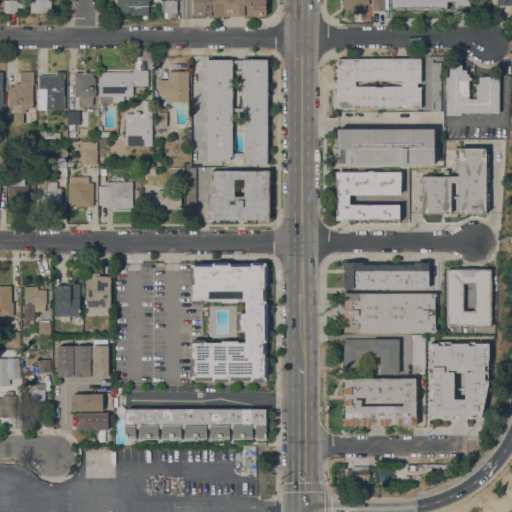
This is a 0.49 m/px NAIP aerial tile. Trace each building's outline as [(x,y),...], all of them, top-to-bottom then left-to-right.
[(4,0),(17,0),(17,1),(26,1),(26,7),(17,7),(17,12),(4,12),(4,0)] [(30,0),(51,0),(51,8),(49,8),(49,12),(31,12),(30,0)] [(120,0),(148,0),(148,16),(131,15),(131,12),(118,12),(118,2),(120,2),(120,0)] [(177,0),(177,13),(176,13),(176,17),(167,17),(167,13),(164,13),(164,0),(177,0)] [(266,0),(266,18),(194,18),(194,0),(266,0)] [(343,13),(343,0),(368,0),(368,5),(365,5),(365,13),(343,13)] [(385,0),(385,10),(373,10),(373,0),(385,0)] [(470,0),(470,8),(461,8),(461,11),(453,11),(453,8),(440,8),(440,11),(432,11),(432,8),(418,8),(418,11),(410,11),(410,9),(404,9),(404,11),(396,11),(396,9),(390,9),(390,0),(470,0)] [(337,108),(337,105),(336,105),(336,101),(337,101),(337,98),(336,98),(336,95),(337,95),(337,93),(336,93),(336,91),(337,91),(337,89),(336,89),(336,85),(337,85),(337,84),(336,84),(336,79),(337,79),(337,72),(336,72),(336,69),(337,69),(337,59),(421,58),(421,82),(417,82),(417,87),(421,87),(421,108),(337,108)] [(246,164),(246,156),(230,156),(230,159),(208,159),(208,59),(232,59),(232,60),(243,60),(243,59),(267,59),(267,92),(269,92),(269,105),(268,105),(268,164),(246,164)] [(431,62),(441,62),(441,111),(431,111),(431,62)] [(499,76),(499,113),(461,113),(461,115),(446,115),(446,77),(449,77),(449,64),(461,64),(461,69),(466,69),(466,74),(469,74),(469,77),(471,77),(471,80),(469,80),(469,99),(476,99),(476,85),(479,85),(479,76),(499,76)] [(132,96),(123,96),(123,103),(112,103),(112,96),(100,96),(100,72),(134,72),(134,70),(148,70),(148,85),(132,85),(132,96)] [(168,101),(168,95),(158,95),(159,79),(168,79),(168,70),(188,70),(188,101),(168,101)] [(33,117),(25,116),(25,112),(23,112),(23,124),(13,124),(14,106),(9,106),(9,86),(14,86),(14,83),(20,83),(20,71),(33,71),(33,117)] [(64,109),(37,109),(37,88),(39,88),(39,75),(56,75),(56,71),(64,71),(64,109)] [(94,72),(94,77),(96,77),(95,96),(93,96),(93,106),(79,106),(79,97),(74,97),(75,88),(73,88),(73,84),(74,84),(74,72),(94,72)] [(68,111),(80,111),(80,124),(68,124),(68,111)] [(125,115),(143,115),(143,111),(152,111),(152,144),(133,144),(133,137),(125,137),(125,115)] [(167,127),(154,127),(154,112),(166,112),(167,127)] [(340,158),(340,149),(337,149),(337,129),(435,129),(434,164),(337,164),(337,158),(340,158)] [(97,164),(85,164),(85,162),(81,162),(81,150),(80,150),(80,141),(97,141),(97,164)] [(470,213),(470,215),(467,215),(467,213),(458,213),(458,182),(451,182),(451,213),(442,213),(442,215),(438,215),(438,213),(419,213),(419,206),(421,206),(421,201),(419,201),(419,194),(421,194),(421,183),(419,183),(419,176),(443,176),(443,170),(448,170),(448,176),(458,176),(458,148),(486,148),(486,154),(488,154),(488,161),(486,161),(486,167),(489,167),(489,181),(486,181),(486,194),(488,194),(488,207),(486,207),(486,213),(470,213)] [(56,158),(67,158),(67,168),(57,168),(56,158)] [(196,213),(187,213),(186,169),(195,168),(196,213)] [(336,170),(357,170),(357,168),(366,168),(366,170),(382,170),(382,168),(391,168),(391,170),(402,170),(402,179),(401,179),(401,195),(350,194),(350,204),(400,205),(400,220),(336,219),(336,170)] [(207,194),(211,194),(210,171),(269,170),(269,171),(272,171),(272,195),(270,195),(270,207),(272,207),(272,219),(207,220),(207,194)] [(68,182),(70,182),(70,176),(89,176),(89,182),(93,182),(93,206),(78,206),(76,209),(72,209),(70,207),(70,202),(68,202),(68,182)] [(98,186),(105,186),(105,181),(132,181),(132,208),(112,208),(112,206),(105,206),(105,205),(98,205),(98,186)] [(62,208),(41,208),(41,187),(46,187),(46,182),(57,182),(57,188),(61,188),(62,208)] [(8,184),(28,183),(28,200),(25,200),(25,207),(9,207),(8,184)] [(180,190),(180,208),(157,209),(157,205),(144,206),(144,195),(157,194),(157,190),(180,190)] [(193,343),(193,340),(205,339),(205,343),(222,342),(222,341),(238,341),(238,343),(246,342),(245,330),(238,330),(238,313),(246,313),(245,301),(238,301),(238,302),(222,302),(222,300),(205,301),(205,303),(193,304),(193,285),(191,285),(191,278),(190,278),(190,267),(192,267),(192,264),(194,264),(194,263),(214,263),(214,261),(228,261),(228,263),(253,263),(253,262),(263,261),(264,263),(266,263),(266,266),(267,266),(268,286),(265,286),(265,289),(266,289),(266,303),(268,303),(268,340),(266,340),(266,354),(265,354),(265,357),(268,357),(268,377),(266,377),(266,380),(264,380),(264,381),(253,381),(253,380),(228,380),(228,381),(214,382),(214,380),(195,380),(195,379),(192,379),(192,376),(191,376),(190,365),(191,365),(191,358),(193,358),(193,343)] [(344,262),(363,262),(429,262),(429,288),(344,288),(344,262)] [(475,325),(447,325),(446,269),(491,268),(492,326),(475,327),(475,325)] [(86,307),(86,276),(92,276),(92,272),(100,272),(100,276),(111,276),(111,314),(87,314),(87,307),(86,307)] [(55,285),(66,285),(66,281),(75,281),(75,284),(80,284),(80,315),(55,315),(55,285)] [(0,286),(12,286),(11,302),(13,302),(13,316),(0,316),(0,286)] [(34,319),(30,319),(30,326),(24,326),(24,286),(38,286),(38,289),(46,289),(46,304),(45,304),(45,310),(34,310),(34,319)] [(435,293),(435,331),(345,332),(345,293),(435,293)] [(50,321),(51,334),(39,335),(38,321),(50,321)] [(6,332),(20,331),(20,345),(6,346),(6,332)] [(412,336),(425,336),(424,371),(419,371),(419,365),(412,365),(412,336)] [(344,356),(343,356),(343,350),(344,350),(344,339),(399,339),(399,373),(380,373),(380,356),(360,356),(360,367),(344,367),(344,356)] [(429,343),(438,343),(438,341),(450,341),(450,343),(468,343),(468,341),(474,341),(474,343),(488,343),(488,359),(488,385),(481,418),(467,418),(467,417),(458,417),(458,419),(452,419),(452,417),(449,417),(449,419),(444,419),(444,417),(429,417),(429,343)] [(74,345),(74,377),(57,377),(58,345),(74,345)] [(91,345),(91,377),(75,377),(75,345),(91,345)] [(109,377),(92,376),(93,345),(109,345),(109,377)] [(51,371),(38,372),(38,359),(50,359),(51,371)] [(20,378),(8,378),(8,365),(8,361),(13,361),(13,365),(19,365),(20,378)] [(344,419),(345,419),(345,405),(344,405),(344,399),(345,399),(345,394),(344,394),(344,387),(345,387),(345,379),(355,379),(355,378),(416,378),(416,417),(417,417),(417,425),(411,425),(411,424),(403,424),(403,425),(398,425),(398,424),(390,424),(390,425),(380,425),(380,424),(372,424),(372,425),(362,425),(362,424),(356,424),(356,425),(344,425),(344,419)] [(45,415),(25,416),(24,383),(44,383),(45,415)] [(72,401),(73,401),(73,393),(103,393),(103,410),(72,410),(72,401)] [(0,398),(2,398),(2,395),(15,395),(16,412),(9,412),(9,416),(0,416),(0,398)] [(266,408),(267,438),(256,439),(256,428),(252,428),(252,438),(233,439),(233,428),(229,428),(229,438),(210,438),(210,428),(207,428),(207,439),(197,439),(197,437),(195,437),(195,439),(185,439),(185,428),(181,428),(181,439),(162,439),(162,428),(159,428),(159,438),(139,438),(139,428),(136,428),(136,438),(127,438),(127,436),(126,436),(126,409),(266,408)] [(77,430),(77,413),(108,412),(109,429),(77,430)] [(380,466),(380,483),(352,483),(352,480),(347,480),(347,470),(352,470),(352,466),(380,466)]
